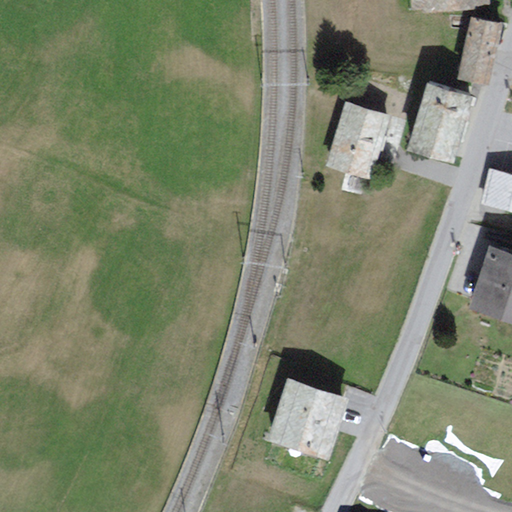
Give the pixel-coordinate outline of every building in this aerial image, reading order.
[(474,0),(408,0),(409,10),(475,6),(474,0)] [(461,28),(449,64),(478,73),(490,37),(461,28)] [(451,162),(472,93),(427,80),(403,146),(451,162)] [(346,104),(329,163),(368,174),(384,115),(346,104)] [(511,178),(487,173),(480,204),(511,211),(511,178)] [(511,248),(473,235),(450,300),(511,321),(511,248)] [(316,452),(335,394),(276,375),(257,434),(316,452)]
